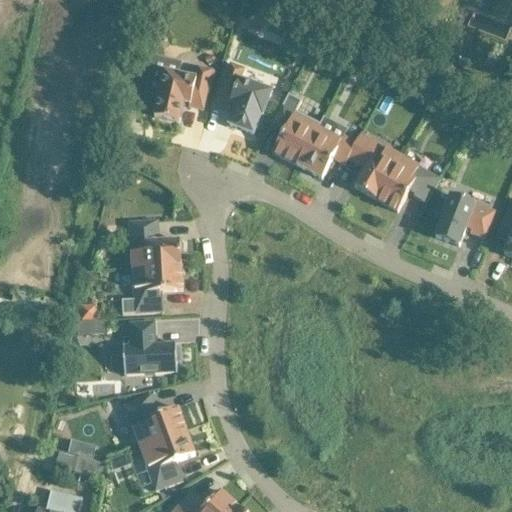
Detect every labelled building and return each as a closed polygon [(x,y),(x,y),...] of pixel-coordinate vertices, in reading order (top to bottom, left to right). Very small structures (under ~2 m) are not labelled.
[(230,110),(232,105),(237,107),(230,128),(254,137),(261,116),(263,117),(272,94),(241,83),(245,71),(231,66),(217,104),(230,110)] [(203,113),(213,73),(198,70),(196,81),(163,74),(157,99),(159,100),(155,119),(180,125),(185,104),(190,105),(189,109),(203,113)] [(385,74),(379,86),(386,90),(393,78),(385,74)] [(393,79),(383,96),(398,105),(408,88),(393,79)] [(319,131),(321,127),(297,114),(302,103),(289,96),(271,130),(283,137),(273,156),(298,169),(318,130),(319,131)] [(467,114),(461,125),(470,130),(476,119),(467,114)] [(348,162),(357,145),(356,145),(344,139),(341,143),(319,131),(318,130),(298,169),(323,182),(333,162),(345,168),(348,162)] [(401,159),(361,136),(356,145),(357,145),(348,162),(360,168),(361,167),(366,170),(354,190),(376,202),(401,159)] [(426,206),(440,182),(401,159),(376,202),(398,215),(410,194),(415,197),(413,199),(426,206)] [(450,197),(435,239),(459,249),(467,230),(472,232),(471,236),(484,241),(495,214),(450,197)] [(511,202),(497,238),(509,244),(504,257),(511,260),(511,202)] [(182,268),(180,243),(158,244),(157,239),(159,238),(158,224),(130,225),(132,271),(182,268)] [(183,293),(182,268),(132,271),(134,302),(122,302),(123,317),(164,315),(163,300),(161,300),(161,294),(183,293)] [(130,340),(123,340),(123,349),(124,377),(177,374),(176,363),(180,363),(179,349),(175,349),(175,346),(155,347),(154,324),(129,326),(130,340)] [(89,326),(77,327),(78,339),(89,339),(89,326)] [(151,398),(124,408),(140,451),(187,434),(178,410),(156,418),(154,413),(156,412),(151,398)] [(187,434),(140,451),(156,494),(183,484),(178,470),(176,471),(174,465),(195,457),(187,434)] [(91,460),(94,448),(83,445),(79,457),(91,460)] [(108,466),(79,459),(75,474),(104,482),(108,466)] [(43,511),(39,511),(38,511),(80,511),(83,501),(51,493),(46,511),(43,511)] [(236,511),(239,510),(220,493),(205,510),(201,506),(202,505),(191,495),(175,511),(236,511)]
